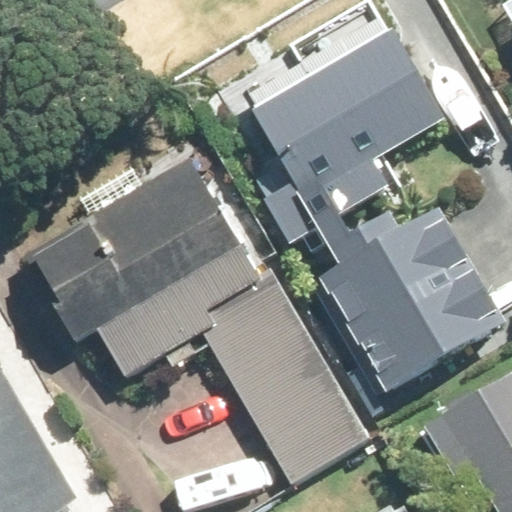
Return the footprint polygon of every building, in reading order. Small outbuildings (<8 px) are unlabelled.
[(259,111),(302,185),(271,202),(298,247),(398,188),(383,161),(454,119),(401,28),(259,111)] [(190,155),(28,252),(82,342),(103,329),(131,375),(206,331),(297,485),(378,438),(271,264),(261,271),(190,155)] [(397,228),(311,280),(375,390),(463,339),(397,228)] [(0,511),(65,511),(90,496),(0,353),(0,511)] [(511,511),(511,379),(432,427),(463,481),(482,469),(507,511),(511,511)] [(389,511),(418,511),(411,499),(389,511)]
